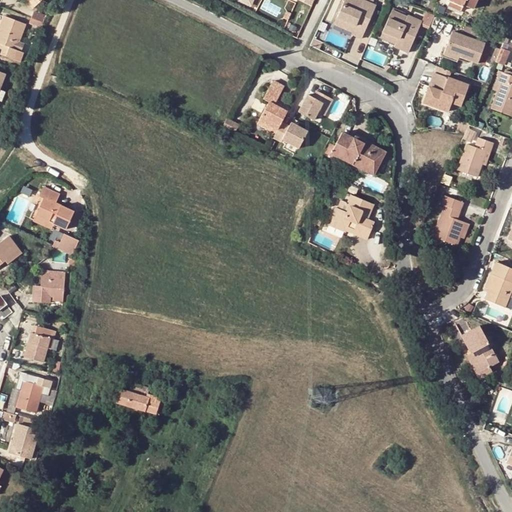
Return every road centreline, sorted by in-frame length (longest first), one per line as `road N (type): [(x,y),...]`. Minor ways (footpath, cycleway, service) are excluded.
road 1 (residential): [(171,0),(393,113)]
road 2 (residential): [(420,317),(511,511)]
road 3 (residential): [(393,113),(402,154),(400,248),(420,317)]
road 4 (residential): [(420,317),(468,288),(511,172)]
